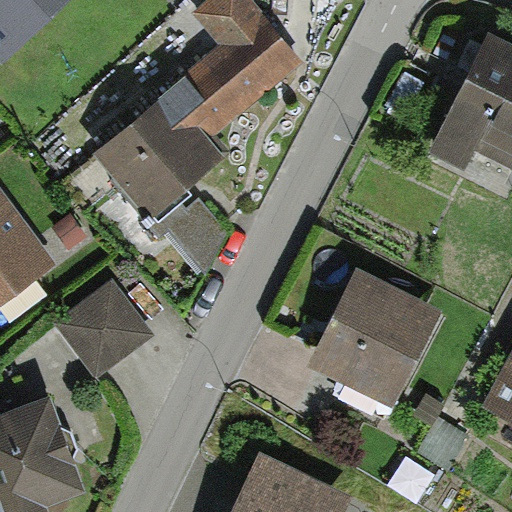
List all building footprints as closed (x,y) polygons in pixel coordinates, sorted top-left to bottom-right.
[(0,0),(0,42),(4,46),(53,0),(0,0)] [(226,36),(102,142),(104,143),(66,176),(87,201),(117,175),(143,206),(147,210),(176,186),(226,144),(214,130),(303,55),(256,0),(204,0),(199,4),(226,36)] [(511,159),(511,30),(488,18),(428,136),(465,155),(473,140),(511,159)] [(0,299),(59,255),(0,177),(0,299)] [(176,186),(147,210),(151,217),(148,219),(160,233),(169,226),(206,269),(230,224),(200,189),(187,200),(176,186)] [(385,416),(444,301),(358,256),(308,353),(346,373),(336,391),(385,416)] [(56,316),(97,372),(156,329),(114,273),(56,316)] [(511,341),(483,393),(511,408),(511,341)] [(52,380),(0,398),(0,480),(11,511),(31,511),(52,505),(47,491),(86,477),(52,380)] [(446,399),(427,388),(414,410),(433,421),(439,412),(446,399)] [(471,432),(439,412),(433,421),(417,447),(449,467),(471,432)] [(340,511),(354,486),(260,441),(225,511),(340,511)] [(0,511),(11,511),(0,480),(0,511)]
